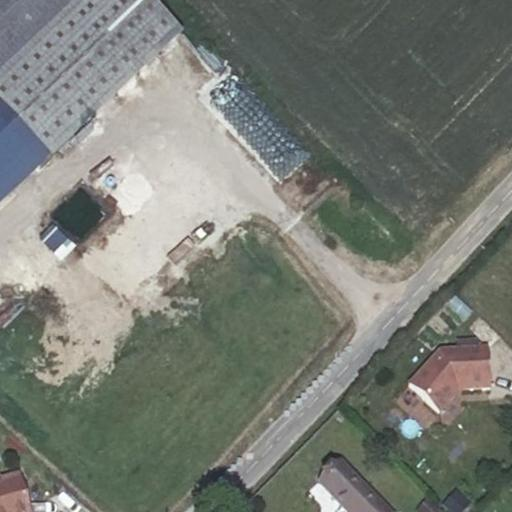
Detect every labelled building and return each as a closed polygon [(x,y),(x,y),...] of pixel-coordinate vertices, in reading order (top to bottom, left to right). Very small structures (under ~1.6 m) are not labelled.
[(146,0),(0,0),(0,107),(50,160),(181,36),(146,0)] [(0,181),(37,146),(2,110),(0,111),(0,181)] [(79,238),(103,214),(79,191),(56,214),(79,238)] [(440,353),(408,387),(437,414),(454,396),(452,395),(456,390),(462,390),(462,393),(489,391),(487,351),(440,353)] [(384,511),(340,466),(320,486),(345,511),(384,511)] [(0,511),(27,511),(17,476),(1,481),(2,484),(0,484),(0,511)]
